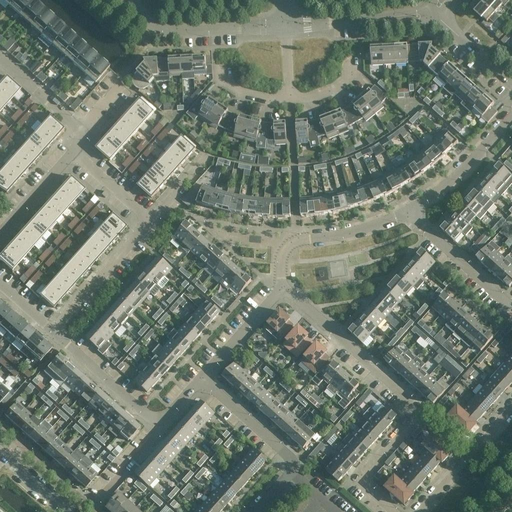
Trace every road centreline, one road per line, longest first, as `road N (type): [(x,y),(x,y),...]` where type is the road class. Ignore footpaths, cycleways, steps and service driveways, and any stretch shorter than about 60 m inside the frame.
road 1 (residential): [(393,511),(357,480),(421,408),(284,285)]
road 2 (residential): [(254,511),(293,459),(202,375)]
road 3 (residential): [(286,25),(163,30),(125,0)]
road 4 (residential): [(284,285),(288,245),(410,208)]
road 5 (residential): [(51,331),(149,219)]
road 6 (residential): [(430,12),(286,25)]
road 7 (residential): [(511,305),(420,227),(410,208)]
road 8 (residential): [(410,208),(464,167),(511,115)]
road 9 (residential): [(156,419),(51,331)]
road 10 (residential): [(511,409),(421,511)]
road 11 (residential): [(74,151),(80,127),(0,55)]
road 12 (residential): [(202,375),(284,285)]
